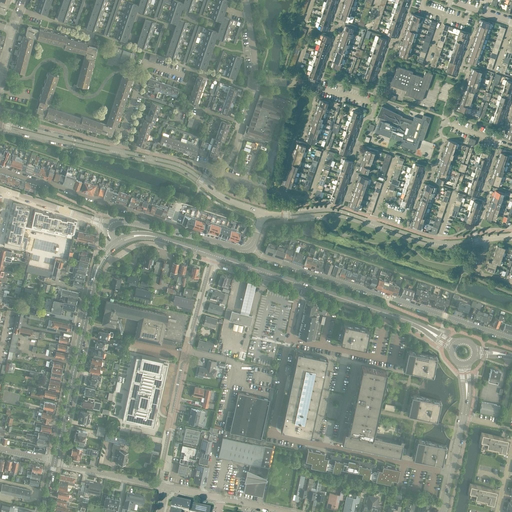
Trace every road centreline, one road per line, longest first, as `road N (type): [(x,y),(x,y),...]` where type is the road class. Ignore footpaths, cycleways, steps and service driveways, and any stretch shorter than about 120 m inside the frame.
road 1 (residential): [(451,473),(271,434),(288,338)]
road 2 (residential): [(511,338),(250,247)]
road 3 (residential): [(214,255),(160,486)]
road 4 (residential): [(178,233),(0,168)]
road 5 (secondary): [(60,436),(95,272)]
road 6 (residential): [(60,436),(66,437),(97,294)]
road 7 (residential): [(85,291),(54,434)]
road 8 (tertiary): [(438,244),(336,212),(299,214)]
road 9 (secondary): [(300,284),(429,332)]
road 10 (residential): [(283,511),(160,486)]
